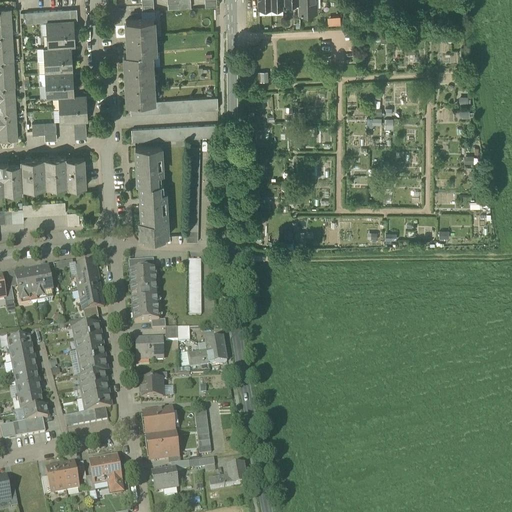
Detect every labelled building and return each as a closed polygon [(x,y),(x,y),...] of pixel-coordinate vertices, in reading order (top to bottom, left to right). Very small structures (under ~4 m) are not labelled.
[(141,0),(142,5),(142,10),(154,10),(153,0),(141,0)] [(167,0),(168,9),(191,8),(190,0),(167,0)] [(299,0),(300,2),(299,2),(299,13),(314,13),(313,0),(299,0)] [(70,9),(63,9),(57,9),(50,10),(44,10),(38,11),(32,11),(25,11),(25,23),(33,22),(39,22),(45,22),(46,21),(51,21),(57,21),(64,20),(70,20),(74,20),(77,20),(76,8),(70,9)] [(0,35),(11,35),(9,9),(0,9),(0,35)] [(154,10),(142,10),(141,10),(141,19),(154,18),(155,18),(154,10)] [(326,16),(327,24),(340,24),(339,15),(326,16)] [(125,19),(127,53),(152,52),(155,52),(154,18),(141,19),(125,19)] [(48,22),(49,34),(74,32),(74,25),(72,26),(72,21),(74,21),(74,20),(70,20),(64,20),(57,21),(51,21),(46,21),(46,22),(48,22)] [(49,34),(50,46),(71,45),(75,45),(75,44),(74,44),(73,39),(75,39),(74,32),(49,34)] [(0,61),(12,61),(11,35),(0,35),(0,61)] [(46,47),(46,59),(72,58),(71,51),(70,51),(70,46),(71,46),(71,45),(50,46),(47,46),(46,47)] [(127,65),(128,69),(149,68),(149,61),(152,58),(152,52),(127,53),(124,53),(124,65),(127,65)] [(46,59),(47,71),(72,70),(72,69),(71,69),(71,64),(72,64),(72,58),(46,59)] [(0,87),(14,87),(12,61),(0,61),(0,87)] [(128,81),(129,86),(150,85),(150,77),(153,74),(152,68),(149,68),(128,69),(125,70),(125,81),(128,81)] [(47,71),(48,84),(73,83),(73,76),(71,76),(71,71),(73,71),(72,70),(47,71)] [(255,81),(267,80),(267,70),(255,71),(255,81)] [(58,96),(60,96),(74,95),(74,94),(72,94),(72,89),(74,89),(73,83),(48,84),(48,96),(58,96)] [(153,84),(150,85),(129,86),(126,86),(126,98),(129,98),(130,103),(151,101),(151,94),(154,91),(153,84)] [(0,113),(15,113),(14,87),(0,87),(0,113)] [(60,96),(61,108),(87,107),(86,100),(85,100),(85,95),(86,95),(86,94),(74,95),(60,96)] [(217,97),(181,99),(182,111),(218,109),(217,97)] [(165,112),(182,111),(181,99),(164,100),(165,112)] [(131,114),(165,112),(164,100),(154,101),(151,101),(130,103),(131,114)] [(87,114),(87,107),(61,108),(62,121),(73,120),(85,119),(87,119),(87,118),(86,118),(86,114),(87,114)] [(0,140),(17,139),(15,113),(0,113),(0,140)] [(87,138),(86,131),(86,125),(85,119),(73,120),(74,126),(74,132),(75,138),(87,138)] [(56,121),(44,122),(38,122),(32,123),(32,135),(39,134),(44,134),(45,140),(57,140),(56,133),(56,127),(56,121)] [(132,141),(188,138),(200,137),(216,136),(215,124),(131,129),(132,141)] [(139,220),(140,237),(143,237),(151,236),(157,236),(165,236),(168,236),(167,219),(164,219),(164,206),(167,206),(166,198),(161,198),(161,192),(164,192),(163,182),(161,182),(161,173),(158,173),(157,168),(162,167),(162,159),(159,159),(158,146),(135,147),(136,163),(135,164),(135,168),(136,169),(137,184),(139,184),(141,220),(139,220)] [(186,242),(198,242),(200,147),(189,147),(186,242)] [(20,158),(21,163),(8,163),(8,161),(2,162),(0,161),(0,189),(3,190),(3,192),(4,192),(5,192),(4,190),(22,189),(22,188),(22,185),(67,183),(67,185),(68,185),(85,184),(84,170),(85,170),(85,165),(84,165),(83,157),(66,158),(66,156),(20,158)] [(23,208),(5,209),(0,209),(0,223),(6,223),(24,222),(23,215),(65,213),(65,202),(23,204),(23,208)] [(67,213),(68,225),(79,224),(78,212),(67,213)] [(153,260),(147,261),(141,261),(135,261),(128,262),(129,273),(130,273),(136,272),(142,272),(148,271),(154,271),(153,260)] [(189,316),(201,316),(200,261),(188,261),(189,316)] [(55,264),(57,272),(69,270),(69,269),(74,268),(72,262),(55,264)] [(76,279),(79,293),(100,289),(95,264),(74,268),(69,269),(69,270),(71,280),(76,279)] [(32,272),(31,272),(36,299),(45,298),(46,301),(47,303),(52,302),(52,300),(52,296),(53,296),(50,284),(48,272),(48,269),(36,271),(36,272),(32,273),(32,272)] [(48,272),(50,284),(57,283),(54,271),(48,272)] [(134,323),(134,324),(151,323),(159,322),(157,306),(160,306),(160,300),(157,300),(156,294),(159,293),(159,287),(156,287),(155,278),(158,278),(158,272),(155,272),(155,271),(154,271),(148,271),(142,272),(136,272),(130,273),(130,274),(127,275),(128,281),(130,280),(131,288),(128,289),(129,295),(131,294),(132,302),(129,302),(130,308),(133,308),(133,317),(130,317),(131,323),(134,323)] [(8,273),(10,281),(11,289),(17,288),(15,275),(15,272),(8,273)] [(36,300),(36,299),(31,272),(31,273),(26,274),(26,273),(15,275),(17,288),(20,302),(30,301),(29,297),(35,296),(36,300)] [(14,303),(11,289),(10,281),(2,283),(5,299),(6,304),(14,303)] [(103,308),(100,289),(79,293),(83,312),(97,309),(103,308)] [(83,312),(85,321),(91,320),(99,318),(97,309),(83,312)] [(92,326),(91,320),(85,321),(69,324),(71,331),(74,330),(73,329),(92,326)] [(152,330),(165,329),(165,321),(159,322),(151,323),(152,330)] [(74,330),(76,342),(100,337),(98,325),(92,326),(73,329),(74,330)] [(178,341),(178,343),(189,342),(189,328),(177,329),(178,341)] [(177,329),(165,329),(166,341),(178,341),(177,329)] [(102,349),(100,337),(76,342),(78,353),(102,349)] [(6,350),(6,354),(32,349),(29,338),(8,342),(9,350),(6,350)] [(189,358),(191,368),(226,363),(222,338),(205,341),(207,355),(189,358)] [(148,359),(149,361),(163,360),(162,341),(148,341),(148,340),(136,340),(136,359),(148,359)] [(11,357),(12,365),(34,361),(32,349),(6,354),(7,358),(11,357)] [(105,361),(102,349),(78,353),(80,365),(105,361)] [(10,374),(11,377),(36,373),(34,361),(12,365),(14,373),(10,374)] [(107,372),(105,361),(80,365),(82,377),(104,373),(107,372)] [(15,381),(16,388),(38,384),(36,373),(11,377),(12,381),(15,381)] [(106,385),(104,373),(82,377),(80,378),(82,389),(106,385)] [(140,398),(140,399),(163,398),(162,382),(162,381),(150,382),(140,382),(140,383),(141,398),(140,398)] [(15,397),(15,401),(40,396),(38,384),(16,388),(18,396),(15,397)] [(108,396),(106,385),(82,389),(84,401),(108,396)] [(74,401),(81,400),(78,389),(72,390),(74,401)] [(21,412),(24,411),(43,408),(40,396),(15,401),(13,401),(15,413),(21,412)] [(111,409),(108,396),(84,401),(86,413),(88,413),(94,412),(100,411),(106,410),(111,409)] [(46,407),(43,408),(24,411),(25,419),(22,420),(23,423),(25,423),(31,422),(36,421),(43,420),(48,419),(46,407)] [(143,414),(147,437),(174,434),(174,433),(171,410),(143,414)] [(194,414),(199,455),(211,453),(206,412),(194,414)] [(66,428),(72,427),(70,416),(63,418),(66,428)] [(43,420),(36,421),(39,434),(45,433),(43,420)] [(31,422),(25,423),(27,436),(33,435),(39,434),(36,421),(31,422)] [(23,423),(19,424),(21,437),(27,436),(25,423),(23,423)] [(19,424),(13,425),(15,438),(21,437),(19,424)] [(13,425),(7,426),(10,439),(15,438),(13,425)] [(0,428),(3,441),(10,439),(7,426),(0,427),(0,428)] [(178,457),(174,434),(147,437),(147,438),(150,461),(168,459),(178,457)] [(110,484),(112,495),(123,493),(121,482),(122,482),(117,457),(89,463),(92,478),(94,487),(110,484)] [(188,462),(181,463),(180,457),(178,458),(178,457),(168,459),(169,465),(170,465),(171,471),(174,470),(175,472),(190,470),(188,462)] [(199,461),(200,468),(214,466),(214,459),(199,461)] [(49,491),(50,495),(55,495),(66,492),(80,490),(77,476),(79,476),(77,465),(75,465),(74,463),(61,466),(45,469),(47,479),(49,491)] [(92,478),(86,479),(83,464),(77,465),(79,476),(82,475),(83,481),(86,481),(89,494),(95,493),(94,487),(92,478)] [(209,482),(210,490),(246,484),(243,465),(226,468),(227,475),(224,476),(225,479),(209,482)] [(152,474),(155,492),(177,489),(175,472),(174,470),(171,471),(152,474)] [(0,502),(9,501),(10,501),(9,491),(6,478),(0,479),(0,502)] [(41,480),(44,497),(48,496),(47,491),(49,491),(47,479),(41,480)] [(9,501),(11,508),(18,507),(15,490),(9,491),(10,501),(9,501)]
